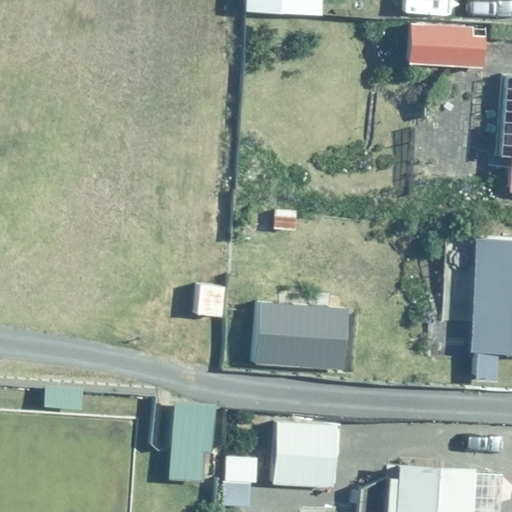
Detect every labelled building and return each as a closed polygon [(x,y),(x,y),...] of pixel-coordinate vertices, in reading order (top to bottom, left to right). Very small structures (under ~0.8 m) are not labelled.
[(323,0),(246,0),(247,9),(323,13),(323,0)] [(474,28),(410,22),(407,64),(484,71),(487,37),(473,36),(474,28)] [(511,241),(478,240),(472,352),(511,354),(511,241)] [(348,308),(259,299),(254,359),(342,368),(348,308)] [(84,387),(44,385),(43,406),(83,408),(84,387)] [(215,404),(173,401),(167,480),(201,483),(203,454),(212,454),(215,404)] [(334,426),(274,422),(270,481),(330,485),(334,426)] [(255,506),(256,450),(216,450),(215,506),(255,506)] [(476,469),(397,463),(396,478),(390,477),(387,511),(499,511),(502,476),(476,474),(476,469)]
